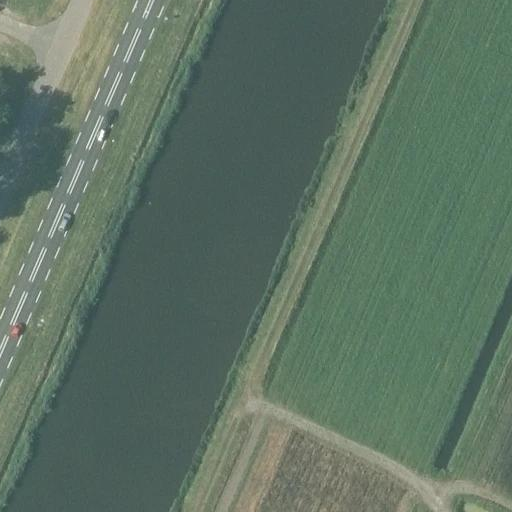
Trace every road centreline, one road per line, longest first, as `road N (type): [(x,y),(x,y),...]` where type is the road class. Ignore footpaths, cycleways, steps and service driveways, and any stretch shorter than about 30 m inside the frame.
road 1 (track): [(194,511),(238,384),(413,0)]
road 2 (primary): [(0,350),(151,0)]
road 3 (unclassified): [(79,0),(0,186)]
